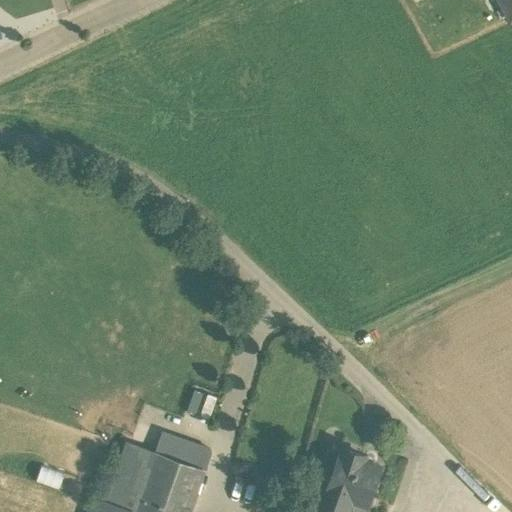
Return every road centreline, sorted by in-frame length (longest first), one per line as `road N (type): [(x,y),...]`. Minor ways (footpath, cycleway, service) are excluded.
road 1 (track): [(511,272),(331,354)]
road 2 (residential): [(0,69),(151,0)]
